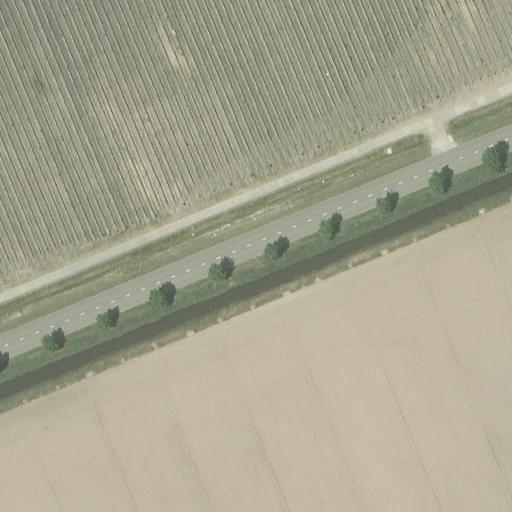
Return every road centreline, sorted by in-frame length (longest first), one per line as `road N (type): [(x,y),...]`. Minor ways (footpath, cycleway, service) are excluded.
road 1 (track): [(511,88),(0,300)]
road 2 (unclassified): [(511,134),(0,345)]
